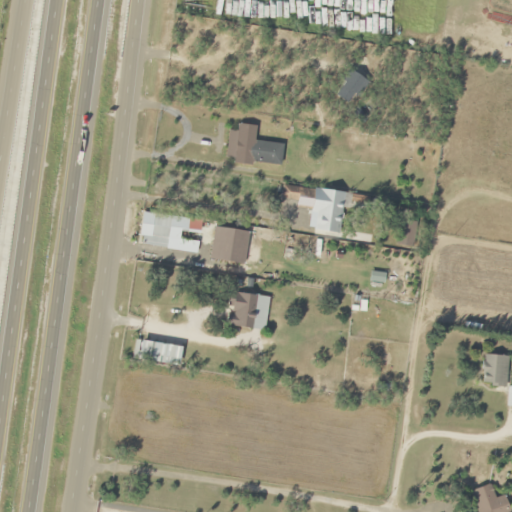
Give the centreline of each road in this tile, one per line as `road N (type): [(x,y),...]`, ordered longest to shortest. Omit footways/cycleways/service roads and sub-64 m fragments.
road 1 (motorway): [(18,511),(93,0)]
road 2 (secondary): [(64,511),(133,0)]
road 3 (motorway): [(53,0),(0,360)]
